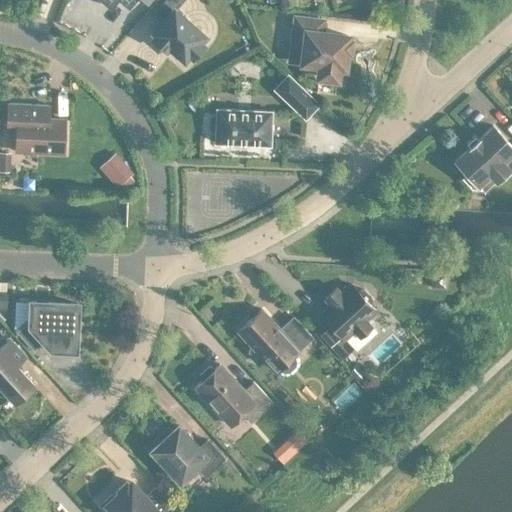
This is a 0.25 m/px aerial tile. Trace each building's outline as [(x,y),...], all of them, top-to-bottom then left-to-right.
[(100,0),(110,8),(117,0),(131,0),(133,1),(134,0),(100,0)] [(166,0),(160,7),(170,15),(154,33),(157,35),(153,40),(165,50),(169,46),(184,59),(189,54),(193,58),(204,46),(199,42),(204,36),(174,10),(183,0),(166,0)] [(294,17),(291,46),(304,48),(302,63),(313,64),(312,71),(319,72),(318,77),(337,79),(338,67),(344,68),(348,36),(322,33),(323,20),(294,17)] [(274,90),(305,119),(319,105),(288,75),(274,90)] [(8,104),(7,132),(16,132),(15,151),(63,153),(64,120),(42,119),(42,105),(8,104)] [(216,109),(215,143),(270,145),(271,111),(216,109)] [(511,147),(493,127),(455,161),(476,185),(489,173),(496,180),(508,170),(501,162),(511,152),(511,147)] [(119,158),(104,172),(117,187),(120,184),(125,189),(134,181),(130,176),(133,173),(119,158)] [(324,340),(342,359),(353,349),(345,339),(354,331),(359,337),(371,326),(366,321),(376,311),(369,304),(371,302),(371,299),(364,290),(360,290),(358,292),(351,285),(341,294),(336,288),(324,299),(330,305),(320,314),(335,330),(324,340)] [(31,302),(30,321),(26,321),(16,331),(33,350),(43,341),(51,349),(75,350),(77,304),(31,302)] [(293,318),(280,330),(261,309),(258,312),(258,313),(258,314),(258,315),(252,321),(251,319),(237,331),(251,346),(249,352),(259,355),(264,360),(265,358),(276,370),(278,368),(281,371),(285,372),(288,372),(294,366),(295,363),(294,359),(292,356),(311,338),(293,318)] [(0,347),(0,386),(14,402),(34,385),(16,366),(25,357),(9,340),(0,347)] [(253,382),(243,391),(219,365),(214,370),(211,367),(208,367),(199,375),(198,379),(201,382),(195,387),(227,421),(239,410),(251,422),(272,403),(253,382)] [(353,368),(349,372),(359,382),(362,378),(353,368)] [(207,440),(198,448),(178,426),(171,432),(168,429),(155,441),(158,444),(151,450),(180,481),(197,466),(206,476),(224,459),(207,440)] [(297,430),(287,440),(297,451),(308,441),(297,430)] [(100,505),(106,511),(172,511),(175,510),(155,488),(145,497),(131,482),(129,484),(126,481),(117,489),(120,492),(114,498),(111,495),(100,505)]
